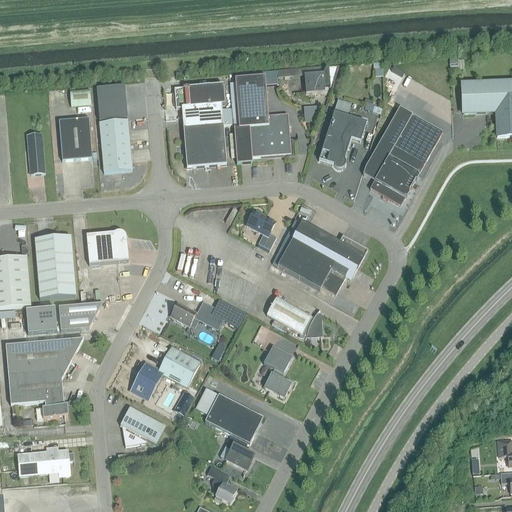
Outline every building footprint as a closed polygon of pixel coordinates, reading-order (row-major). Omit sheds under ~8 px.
[(305,96),(324,94),(323,84),(329,84),(328,70),(321,71),(322,76),(303,77),(305,96)] [(261,79),(234,81),(238,130),(233,130),(236,166),(252,165),(251,160),(290,156),(287,117),(267,118),(265,85),(277,85),(278,72),(260,73),(261,79)] [(497,138),(511,137),(511,83),(461,86),(463,116),(496,114),(497,138)] [(175,111),(181,110),(183,130),(203,129),(223,127),(221,107),(224,107),(223,87),(174,91),(174,93),(173,96),(172,98),(172,100),(172,102),(173,105),(174,107),(175,108),(175,111)] [(96,91),(97,107),(125,104),(124,88),(96,91)] [(89,91),(69,92),(70,109),(91,107),(89,91)] [(127,120),(125,104),(97,107),(99,123),(127,120)] [(366,105),(364,111),(372,113),(374,108),(366,105)] [(377,177),(370,191),(400,208),(405,200),(406,200),(409,195),(408,194),(410,191),(411,192),(414,186),(413,186),(415,182),(416,183),(419,178),(418,177),(437,143),(438,143),(443,134),(402,111),(402,110),(400,109),(365,170),(377,177)] [(231,111),(221,112),(223,127),(223,128),(233,127),(231,111)] [(318,163),(333,167),(333,168),(334,169),(335,170),(336,170),(337,171),(338,171),(339,171),(341,171),(342,170),(343,170),(344,169),(344,168),(344,167),(345,166),(345,165),(344,164),(344,163),(344,162),(350,142),(360,145),(366,125),(333,115),(318,163)] [(92,161),(88,121),(58,123),(62,163),(92,161)] [(129,147),(127,122),(99,125),(101,150),(129,147)] [(206,169),(226,167),(223,127),(203,129),(206,169)] [(206,169),(203,129),(183,130),(186,170),(206,169)] [(45,176),(41,136),(27,137),(31,177),(45,176)] [(101,150),(103,175),(131,172),(129,147),(101,150)] [(269,236),(275,224),(254,213),(246,228),(263,236),(257,246),(269,252),(276,239),(269,236)] [(352,280),(367,252),(342,238),(337,247),(301,226),(277,269),(319,292),(321,290),(335,298),(346,277),(352,280)] [(88,267),(128,264),(126,242),(126,240),(125,238),(124,236),(122,234),(120,233),(118,233),(115,234),(113,235),(86,238),(88,267)] [(34,242),(39,302),(75,299),(70,239),(34,242)] [(0,311),(30,309),(26,259),(0,260),(0,311)] [(276,300),(266,318),(301,337),(301,339),(305,339),(305,341),(305,343),(304,345),(304,347),(305,347),(305,345),(305,343),(305,341),(306,338),(320,338),(319,318),(315,318),(315,317),(319,313),(319,312),(315,317),(312,321),(310,320),(311,319),(276,300)] [(172,315),(170,319),(176,322),(176,323),(181,326),(181,325),(189,329),(193,321),(217,333),(223,323),(238,331),(245,316),(219,302),(215,310),(202,304),(196,316),(177,305),(175,309),(174,309),(171,314),(172,315)] [(88,331),(102,306),(58,310),(60,334),(88,331)] [(56,334),(54,310),(25,313),(27,336),(56,334)] [(82,342),(5,348),(10,408),(44,405),(63,403),(61,382),(84,339),(82,342)] [(219,346),(212,360),(218,363),(225,349),(219,346)] [(271,377),(264,390),(283,400),(290,387),(278,380),(280,375),(283,376),(292,358),(272,348),(263,366),(274,372),(271,377)] [(162,376),(187,389),(199,366),(170,350),(158,373),(145,366),(130,393),(148,402),(162,376)] [(193,400),(184,395),(175,412),(183,417),(193,400)] [(207,418),(204,424),(231,438),(231,436),(249,446),(262,420),(218,398),(207,418)] [(63,403),(44,405),(45,410),(42,410),(36,411),(37,422),(42,421),(67,419),(66,408),(63,408),(63,403)] [(155,447),(165,429),(129,410),(120,428),(121,429),(125,449),(146,445),(145,441),(155,447)] [(231,438),(225,449),(226,449),(231,452),(226,463),(246,472),(242,479),(243,479),(253,459),(253,458),(252,459),(243,454),(247,446),(249,447),(249,446),(231,436),(231,438)] [(511,450),(511,442),(497,443),(498,460),(507,459),(508,469),(511,468),(511,450)] [(47,455),(17,458),(19,478),(58,475),(59,479),(69,478),(68,464),(74,464),(73,455),(58,457),(57,450),(46,451),(47,455)] [(229,479),(210,469),(206,477),(213,481),(211,485),(214,494),(217,496),(214,501),(213,501),(221,505),(221,504),(222,502),(229,506),(236,492),(226,486),(229,479)] [(510,495),(511,494),(511,474),(500,476),(500,475),(491,476),(491,481),(500,481),(500,486),(509,485),(510,495)]
